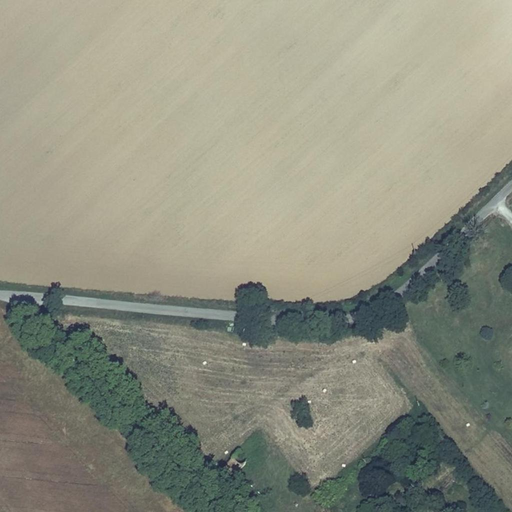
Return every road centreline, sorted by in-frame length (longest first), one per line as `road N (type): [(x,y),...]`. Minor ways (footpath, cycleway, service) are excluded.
road 1 (unclassified): [(0,296),(297,323),(375,309),(511,183)]
road 2 (track): [(23,297),(220,511)]
